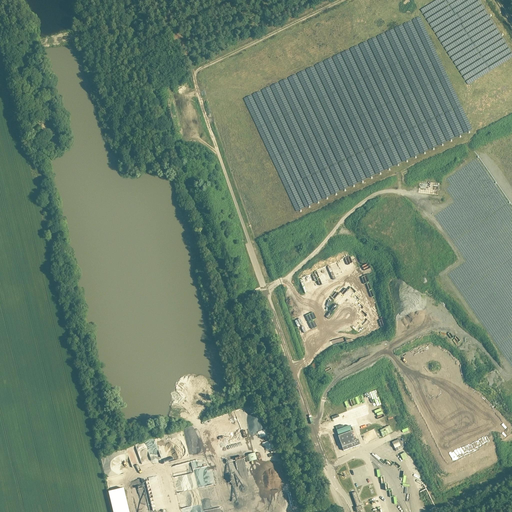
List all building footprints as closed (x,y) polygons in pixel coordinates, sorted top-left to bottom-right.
[(328,281),(326,275),(322,277),(321,272),(315,274),(319,284),(328,281)] [(287,326),(284,327),(288,340),(292,339),(287,326)] [(350,424),(337,429),(339,434),(352,429),(350,424)] [(355,441),(352,432),(338,437),(344,451),(360,445),(358,440),(355,441)] [(370,435),(367,436),(368,438),(366,439),(367,442),(376,439),(373,432),(369,434),(370,435)] [(400,446),(398,440),(392,443),(395,449),(396,452),(399,450),(403,448),(402,445),(400,446)] [(406,463),(414,460),(411,454),(404,457),(406,463)] [(179,472),(177,467),(180,467),(179,465),(170,468),(173,479),(179,477),(177,473),(179,472)] [(411,484),(406,483),(407,476),(404,476),(402,485),(406,486),(405,493),(409,494),(411,484)] [(129,487),(110,493),(112,500),(132,495),(129,487)] [(361,507),(363,506),(362,506),(361,503),(360,504),(356,492),(352,494),(357,508),(356,508),(357,511),(360,511),(361,511),(363,511),(361,507)]
